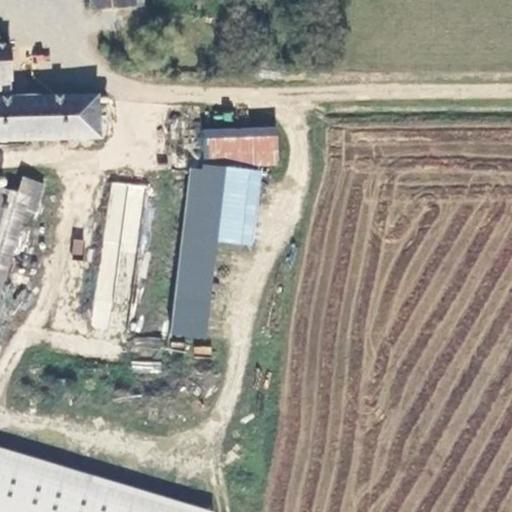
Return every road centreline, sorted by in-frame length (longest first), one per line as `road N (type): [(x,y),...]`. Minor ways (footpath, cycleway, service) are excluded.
road 1 (track): [(511,89),(136,90)]
road 2 (unclassified): [(0,0),(78,71),(136,90)]
